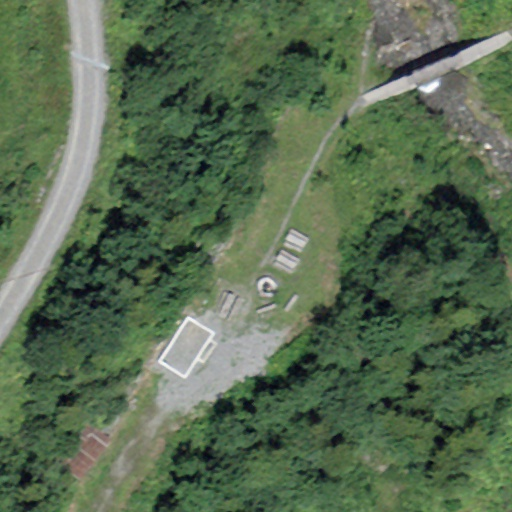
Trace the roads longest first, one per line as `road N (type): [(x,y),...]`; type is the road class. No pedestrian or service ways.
road 1 (track): [(95,511),(157,412),(228,356),(249,290),(340,116)]
road 2 (track): [(0,316),(79,164),(82,0)]
